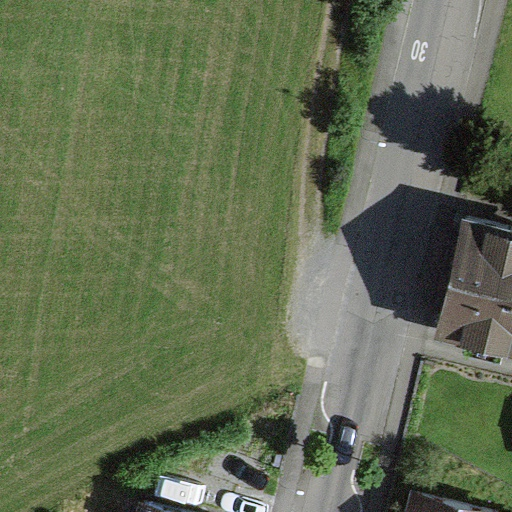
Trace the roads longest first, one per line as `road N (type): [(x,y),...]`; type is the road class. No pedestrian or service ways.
road 1 (residential): [(325,511),(444,0)]
road 2 (track): [(372,312),(307,239),(337,0)]
